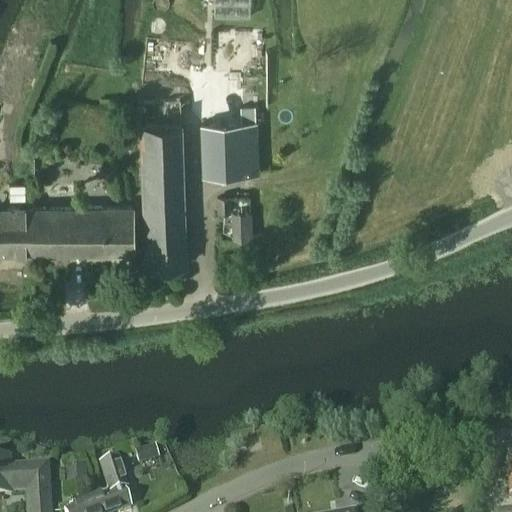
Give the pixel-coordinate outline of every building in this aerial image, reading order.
[(0,99),(15,106),(41,52),(13,40),(0,67),(0,99)] [(139,100),(144,265),(185,263),(181,122),(179,122),(179,99),(139,100)] [(255,120),(201,122),(203,174),(248,172),(257,172),(255,120)] [(0,233),(13,234),(13,172),(0,172),(0,233)] [(230,212),(230,196),(217,196),(217,213),(230,212)] [(132,205),(30,207),(30,252),(133,251),(132,205)] [(252,225),(232,226),(233,240),(251,239),(252,239),(252,225)] [(154,447),(134,454),(138,466),(158,459),(154,447)] [(511,511),(511,451),(505,452),(508,495),(511,495),(511,509),(494,510),(494,511),(511,511)] [(14,494),(26,493),(27,511),(49,511),(46,467),(13,469),(10,460),(0,460),(0,497),(14,496),(14,494)] [(95,500),(100,511),(120,511),(131,508),(123,489),(127,488),(117,460),(101,467),(109,495),(95,500)] [(86,479),(73,479),(74,488),(86,487),(86,479)] [(64,511),(100,511),(95,500),(64,511)]
